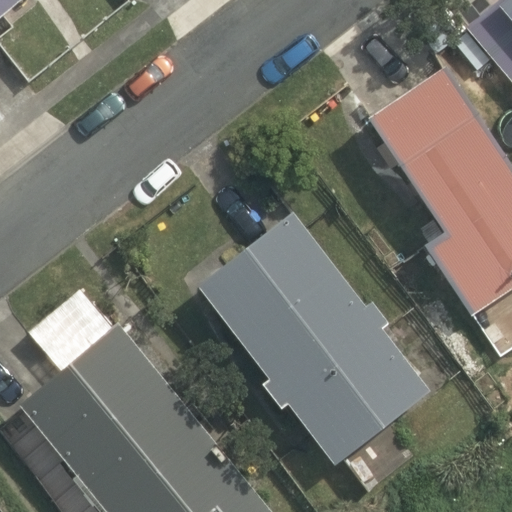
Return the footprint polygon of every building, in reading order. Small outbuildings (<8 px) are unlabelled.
[(0,0),(0,18),(21,0),(0,0)] [(511,0),(503,0),(471,27),(511,75),(511,0)] [(511,287),(511,155),(450,62),(374,112),(448,227),(429,240),(476,311),(511,287)] [(340,459),(435,387),(388,326),(395,320),(376,295),(370,300),(299,207),(204,279),(277,374),(270,380),(287,402),(293,397),(340,459)] [(62,366),(25,397),(115,511),(278,511),(122,317),(114,324),(84,287),(33,330),(62,366)]
